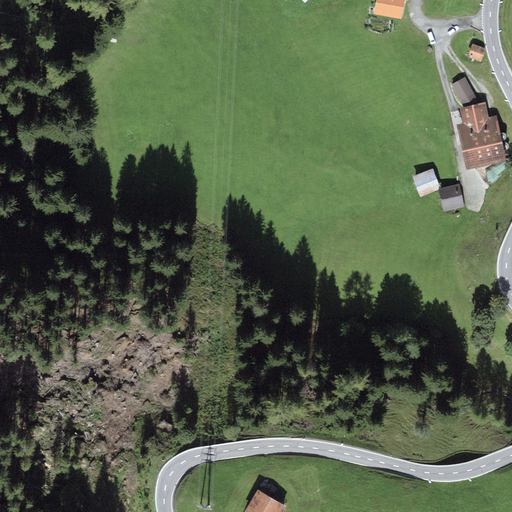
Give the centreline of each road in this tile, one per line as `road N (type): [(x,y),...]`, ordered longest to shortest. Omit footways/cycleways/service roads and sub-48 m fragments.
road 1 (secondary): [(511,454),(443,475),(290,445),(225,450),(170,472),(165,511)]
road 2 (track): [(474,190),(457,158),(438,46),(444,28),(491,20)]
